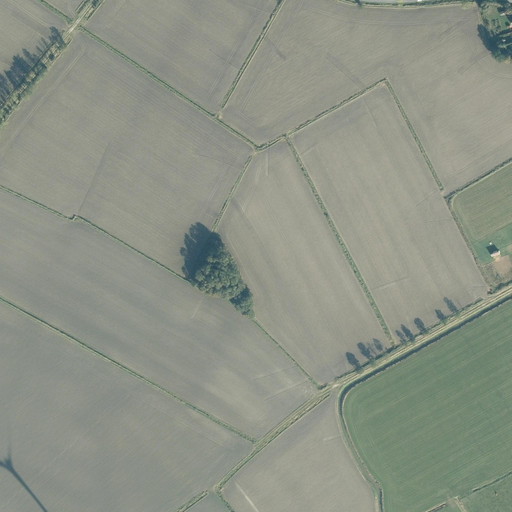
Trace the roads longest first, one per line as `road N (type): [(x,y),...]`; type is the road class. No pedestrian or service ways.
road 1 (track): [(255,449),(334,386),(511,288)]
road 2 (track): [(0,115),(93,0)]
